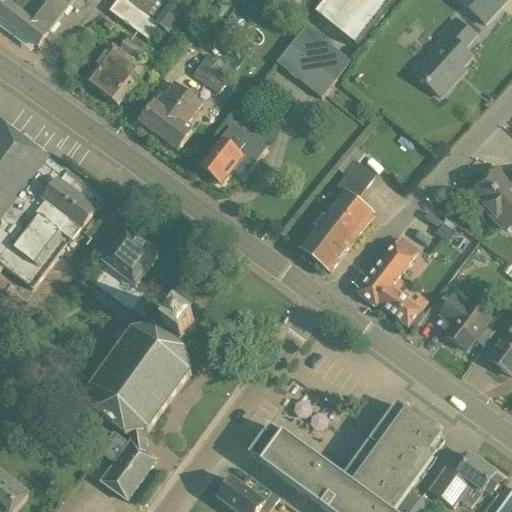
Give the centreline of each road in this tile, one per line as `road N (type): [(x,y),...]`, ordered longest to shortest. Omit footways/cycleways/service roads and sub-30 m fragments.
road 1 (secondary): [(323,300),(0,65)]
road 2 (unclassified): [(323,300),(511,103)]
road 3 (residential): [(169,511),(323,300)]
road 4 (secondary): [(511,437),(323,300)]
